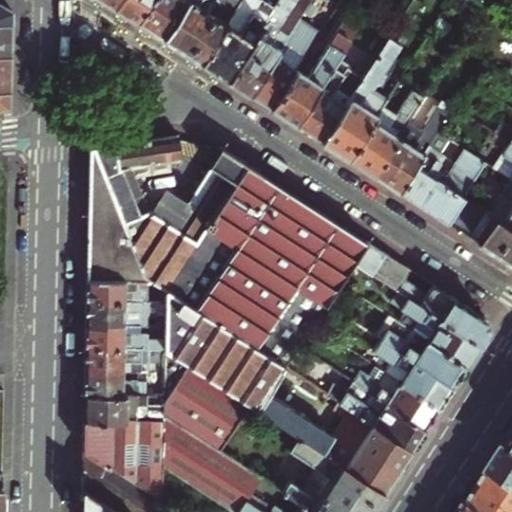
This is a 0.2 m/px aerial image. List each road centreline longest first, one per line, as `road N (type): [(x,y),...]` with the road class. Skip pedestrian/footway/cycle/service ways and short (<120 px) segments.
road 1 (residential): [(511,304),(206,104),(49,128)]
road 2 (tertiary): [(49,128),(40,511)]
road 3 (tertiary): [(412,511),(511,359)]
road 4 (tertiary): [(50,0),(49,128)]
